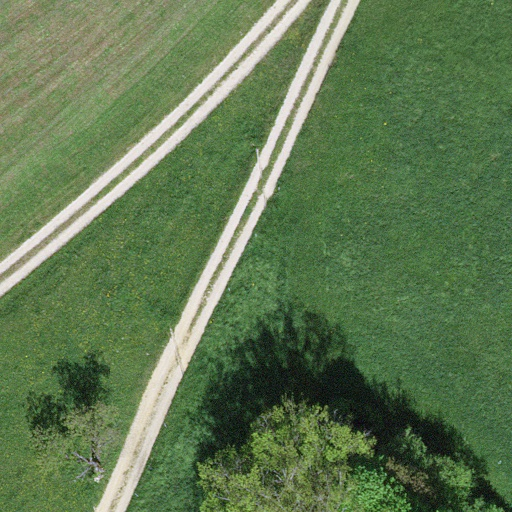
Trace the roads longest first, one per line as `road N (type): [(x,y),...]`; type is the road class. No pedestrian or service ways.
road 1 (track): [(110,511),(147,405),(343,0)]
road 2 (track): [(298,0),(180,124),(0,279)]
